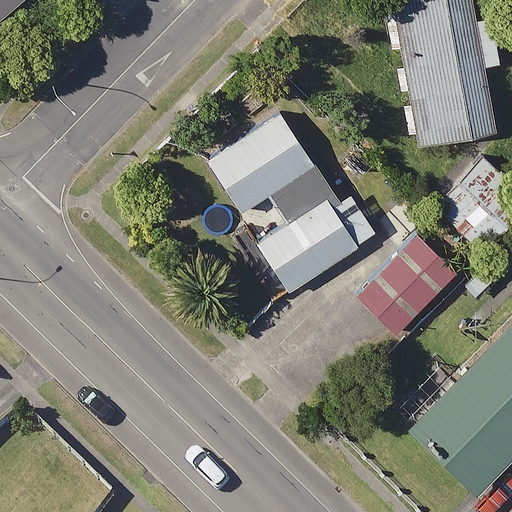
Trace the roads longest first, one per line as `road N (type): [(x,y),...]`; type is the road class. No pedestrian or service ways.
road 1 (secondary): [(0,238),(278,511)]
road 2 (residential): [(199,0),(0,204)]
